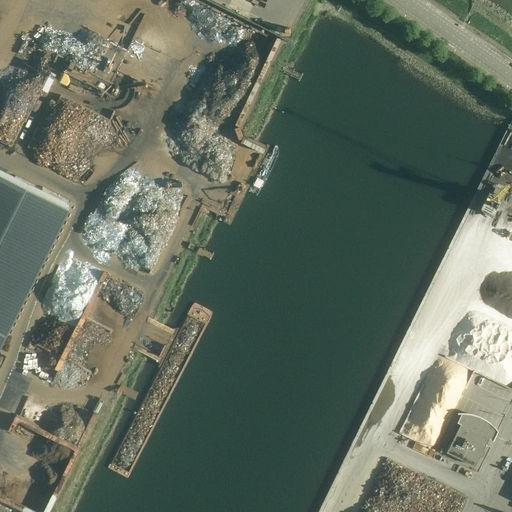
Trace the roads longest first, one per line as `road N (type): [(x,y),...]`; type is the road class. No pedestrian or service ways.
road 1 (unknown): [(0,135),(102,172),(131,160),(175,112)]
road 2 (unclassified): [(398,0),(511,77)]
